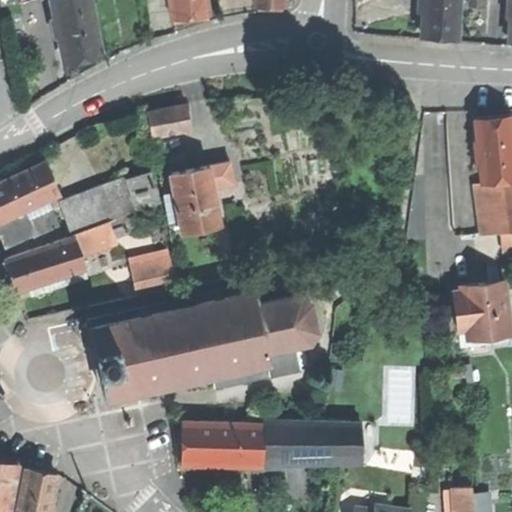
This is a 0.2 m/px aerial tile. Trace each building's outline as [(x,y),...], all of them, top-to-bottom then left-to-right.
[(82,59),(102,54),(89,0),(50,0),(65,63),(82,59)] [(189,18),(209,15),(207,0),(170,0),(173,20),(189,18)] [(457,38),(458,0),(424,0),(423,37),(457,38)] [(147,111),(152,135),(191,127),(187,103),(147,111)] [(500,180),(511,178),(511,127),(510,113),(491,116),(476,118),(483,182),(494,181),(500,180)] [(0,218),(25,208),(60,193),(46,161),(0,181),(0,218)] [(231,161),(209,164),(213,186),(234,182),(231,161)] [(181,222),(183,231),(220,224),(213,186),(209,164),(172,171),(177,199),(181,222)] [(151,171),(128,179),(139,209),(161,202),(151,171)] [(511,178),(500,180),(506,231),(511,229),(511,178)] [(105,187),(107,192),(115,217),(139,209),(128,179),(105,187)] [(511,247),(511,229),(506,231),(500,180),(494,181),(503,249),(511,247)] [(64,206),(73,232),(108,220),(115,217),(107,192),(64,206)] [(169,224),(181,222),(177,199),(165,201),(169,224)] [(29,217),(25,208),(0,218),(0,232),(5,244),(34,232),(35,235),(60,224),(52,205),(44,208),(45,211),(29,217)] [(73,232),(74,235),(80,253),(115,240),(108,220),(73,232)] [(12,275),(17,290),(85,267),(80,253),(74,235),(6,258),(12,275)] [(138,295),(177,287),(170,255),(131,263),(138,295)] [(473,283),(461,284),(461,289),(453,290),(456,314),(464,313),(467,333),(503,328),(504,335),(511,334),(511,330),(505,278),(473,283)] [(90,328),(106,397),(212,373),(215,387),(300,367),(294,343),(309,340),(316,328),(310,301),(300,293),(257,302),(254,291),(90,328)] [(460,342),(504,335),(503,328),(467,333),(464,313),(456,314),(460,342)] [(327,389),(341,390),(342,369),(329,368),(327,389)] [(0,414),(9,408),(0,393),(0,414)] [(263,423),(183,421),(181,463),(261,465),(262,460),(263,423)] [(263,421),(263,423),(262,460),(360,456),(361,422),(263,421)] [(0,511),(7,511),(17,462),(0,458),(0,511)] [(48,511),(55,473),(41,470),(26,467),(17,511),(48,511)] [(454,511),(474,511),(474,492),(473,484),(454,485),(454,511)] [(489,511),(489,492),(474,492),(474,511),(489,511)]
